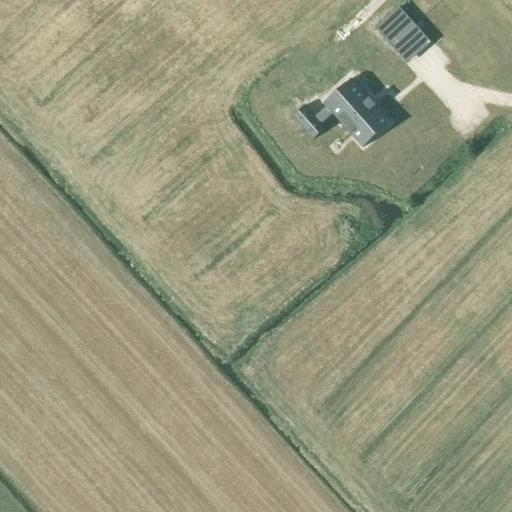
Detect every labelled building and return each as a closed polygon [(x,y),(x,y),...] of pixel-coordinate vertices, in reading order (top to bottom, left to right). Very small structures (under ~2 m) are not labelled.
[(265,0),(247,0),(244,5),(269,24),(279,10),(265,0)] [(270,0),(284,14),(298,0),(270,0)] [(511,0),(420,0),(478,72),(511,44),(511,0)] [(391,47),(415,26),(399,8),(375,29),(391,47)] [(351,83),(323,108),(324,109),(325,109),(362,151),(362,152),(363,153),(391,128),(390,126),(389,127),(352,85),(352,84),(351,83)]
